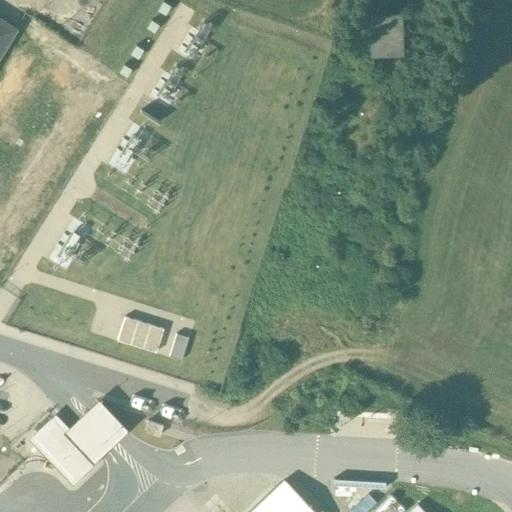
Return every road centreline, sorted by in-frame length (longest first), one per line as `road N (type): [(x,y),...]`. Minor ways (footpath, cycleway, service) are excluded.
road 1 (track): [(393,45),(302,353),(258,416),(192,408)]
road 2 (residential): [(0,352),(192,408)]
